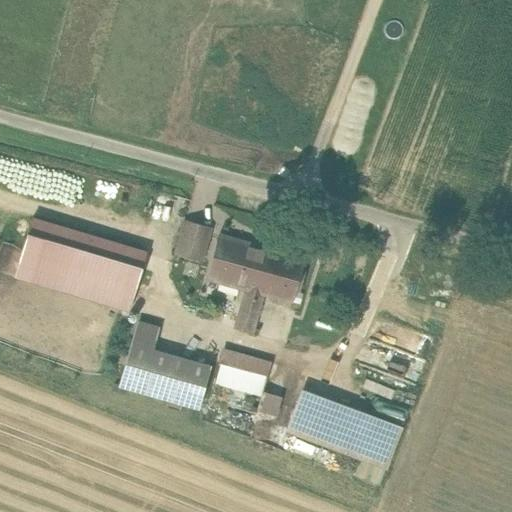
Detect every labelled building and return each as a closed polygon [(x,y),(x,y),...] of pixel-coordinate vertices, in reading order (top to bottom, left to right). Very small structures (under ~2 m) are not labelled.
[(13,279),(131,308),(146,247),(29,217),(13,279)] [(210,229),(185,222),(176,252),(201,260),(210,229)] [(275,252),(226,239),(215,279),(246,288),(235,327),(252,332),(263,295),(275,252)] [(305,258),(275,250),(275,252),(263,295),(292,303),(305,258)] [(395,321),(437,338),(445,316),(403,299),(395,321)] [(209,368),(151,351),(157,328),(138,322),(120,385),(198,407),(209,368)] [(267,377),(219,363),(208,400),(256,413),(267,377)] [(276,415),(282,396),(264,390),(258,409),(276,415)] [(400,427),(303,390),(288,430),(386,466),(400,427)]
